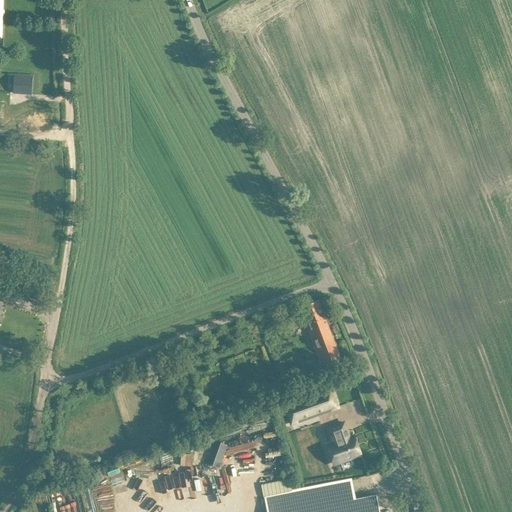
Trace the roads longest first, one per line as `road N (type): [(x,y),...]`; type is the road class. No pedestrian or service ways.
road 1 (unclassified): [(331,282),(43,388),(59,295)]
road 2 (unclassified): [(331,282),(187,0)]
road 3 (track): [(63,0),(73,174),(59,295)]
road 4 (unclassified): [(420,511),(331,282)]
road 5 (track): [(4,511),(26,470),(43,388)]
